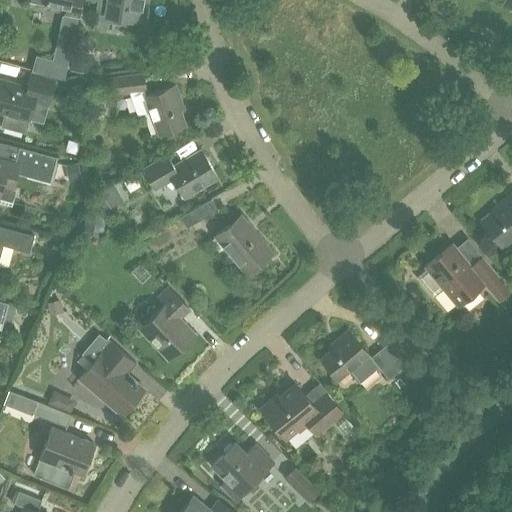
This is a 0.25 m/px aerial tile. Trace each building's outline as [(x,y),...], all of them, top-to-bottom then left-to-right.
[(30,0),(65,7),(64,14),(78,17),(82,0),(30,0)] [(143,21),(146,0),(96,0),(92,28),(105,30),(107,21),(123,24),(124,18),(143,21)] [(88,72),(91,52),(73,49),(70,69),(88,72)] [(64,79),(68,63),(35,54),(31,70),(64,79)] [(112,92),(128,90),(137,114),(150,110),(158,133),(184,124),(179,109),(183,108),(175,84),(146,95),(144,88),(142,72),(111,76),(112,92)] [(0,79),(0,110),(5,112),(1,125),(25,132),(33,100),(47,104),(54,79),(30,73),(26,86),(0,79)] [(98,90),(95,87),(85,88),(82,92),(83,102),(87,105),(96,104),(99,100),(98,90)] [(56,157),(0,141),(0,202),(11,205),(16,187),(12,186),(18,163),(28,166),(25,176),(50,182),(56,157)] [(182,196),(217,176),(201,149),(173,165),(166,154),(142,168),(154,188),(172,178),(182,196)] [(70,180),(81,178),(77,162),(67,165),(70,180)] [(511,193),(499,204),(500,205),(481,221),(501,246),(511,237),(511,193)] [(217,208),(211,197),(179,215),(186,226),(217,208)] [(105,215),(87,211),(83,231),(101,235),(105,215)] [(246,273),(271,252),(239,213),(214,234),(246,273)] [(51,251),(60,254),(63,240),(55,238),(51,251)] [(424,266),(426,268),(416,276),(432,295),(442,287),(456,304),(484,282),(498,299),(509,290),(481,256),(470,265),(452,243),(424,266)] [(167,357),(194,333),(179,317),(188,307),(168,287),(158,296),(164,303),(139,327),(167,357)] [(59,299),(47,302),(49,311),(61,309),(59,299)] [(7,304),(3,318),(11,320),(15,306),(7,304)] [(337,378),(349,368),(360,380),(378,365),(388,378),(407,362),(389,340),(370,355),(348,328),(327,345),(330,348),(319,356),(337,378)] [(81,352),(92,361),(78,377),(121,414),(144,388),(126,373),(135,362),(106,337),(106,338),(98,331),(81,352)] [(315,432),(341,411),(326,392),(312,403),(295,383),(279,396),(277,394),(260,407),(284,436),(296,426),(298,428),(306,421),(315,432)] [(66,425),(71,413),(37,400),(33,412),(66,425)] [(51,426),(39,456),(33,472),(69,486),(75,470),(81,473),(93,442),(51,426)] [(245,453),(233,441),(211,463),(226,478),(221,484),(235,498),(273,461),(255,443),(245,453)] [(319,489),(294,465),(283,476),(307,500),(319,489)] [(33,487),(30,495),(18,490),(13,502),(23,506),(20,511),(39,511),(36,511),(41,499),(44,492),(33,487)] [(233,511),(220,501),(212,511),(191,495),(177,511),(233,511)]
